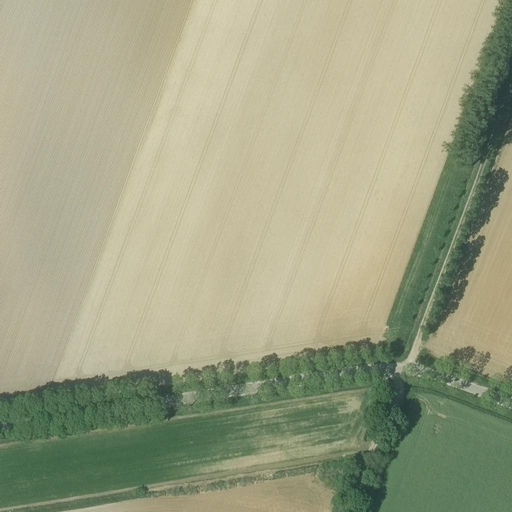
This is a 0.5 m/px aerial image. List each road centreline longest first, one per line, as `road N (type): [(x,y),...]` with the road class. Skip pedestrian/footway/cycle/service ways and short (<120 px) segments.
road 1 (unclassified): [(511,403),(402,361),(0,425)]
road 2 (track): [(345,511),(511,66)]
